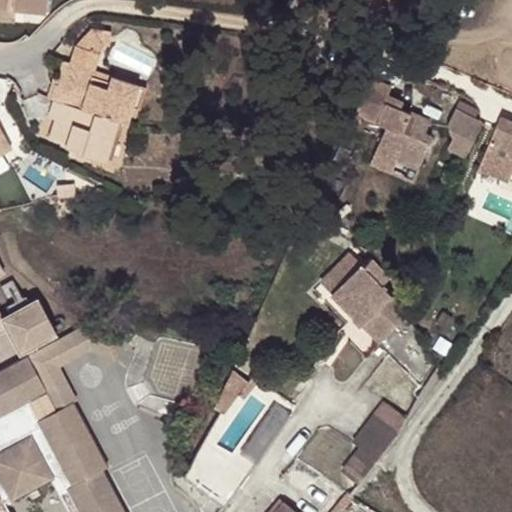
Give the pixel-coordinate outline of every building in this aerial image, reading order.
[(0,0),(0,6),(12,8),(42,11),(43,0),(0,0)] [(12,8),(0,6),(0,16),(11,17),(12,8)] [(95,26),(79,45),(93,50),(99,33),(95,26)] [(93,50),(103,53),(106,43),(113,45),(115,30),(95,26),(99,33),(93,50)] [(72,61),(97,70),(103,53),(93,50),(79,45),(72,61)] [(54,96),(59,98),(119,121),(127,124),(142,86),(115,76),(113,83),(94,76),(97,70),(72,61),(67,58),(63,73),(54,96)] [(57,70),(49,94),(54,96),(63,73),(57,70)] [(113,83),(115,76),(97,70),(94,76),(113,83)] [(378,143),(395,127),(397,124),(401,109),(398,108),(401,103),(385,97),(390,86),(369,77),(356,112),(385,124),(377,145),(378,143)] [(119,121),(59,98),(51,115),(57,117),(48,139),(77,149),(76,152),(103,162),(119,121)] [(446,142),(464,151),(482,116),(454,102),(446,118),(448,128),(451,131),(446,142)] [(395,127),(427,143),(431,133),(423,130),(428,120),(401,109),(397,124),(395,127)] [(511,115),(500,110),(486,145),(511,156),(511,115)] [(418,166),(427,143),(395,127),(378,143),(396,149),(393,157),(418,166)] [(378,143),(377,145),(373,156),(391,163),(393,157),(396,149),(378,143)] [(511,156),(486,145),(478,164),(509,176),(511,168),(511,156)] [(40,201),(49,200),(48,191),(38,193),(40,201)] [(28,195),(29,203),(40,201),(38,193),(28,195)] [(0,208),(11,206),(6,200),(0,201),(0,208)] [(321,280),(332,291),(362,262),(350,250),(321,280)] [(377,263),(370,258),(364,264),(362,262),(332,291),(379,340),(378,342),(419,385),(434,361),(399,294),(392,295),(383,284),(390,276),(377,263)] [(4,302),(9,311),(29,301),(24,292),(4,302)] [(0,327),(6,325),(18,348),(33,341),(54,330),(37,297),(29,301),(9,311),(0,316),(0,314),(0,327)] [(36,348),(25,354),(42,387),(53,408),(70,400),(75,397),(60,365),(89,350),(116,357),(124,332),(87,322),(36,348)] [(6,325),(0,327),(0,335),(0,336),(14,360),(22,355),(18,348),(6,325)] [(22,355),(25,354),(36,348),(33,341),(18,348),(22,355)] [(0,511),(122,511),(99,468),(105,466),(70,400),(53,408),(35,417),(25,396),(42,387),(25,354),(22,355),(14,360),(0,366),(0,511)] [(179,470),(222,504),(255,460),(232,445),(228,450),(214,441),(232,412),(219,403),(179,470)] [(372,411),(352,441),(379,459),(399,430),(372,411)] [(258,503),(268,511),(322,511),(341,490),(298,454),(258,503)]
